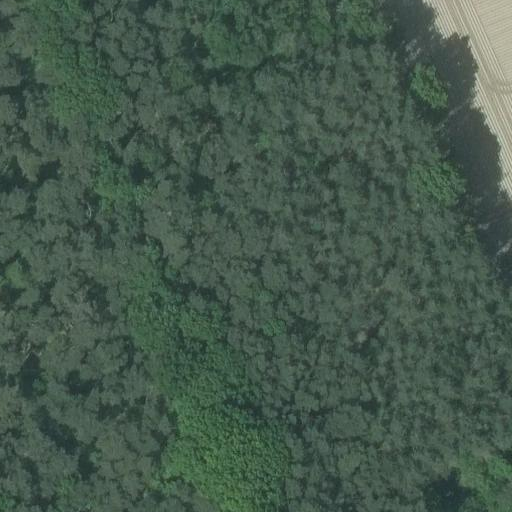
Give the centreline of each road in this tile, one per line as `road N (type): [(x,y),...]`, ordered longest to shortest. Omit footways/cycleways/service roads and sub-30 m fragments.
road 1 (track): [(511,276),(379,0)]
road 2 (track): [(367,511),(511,448)]
